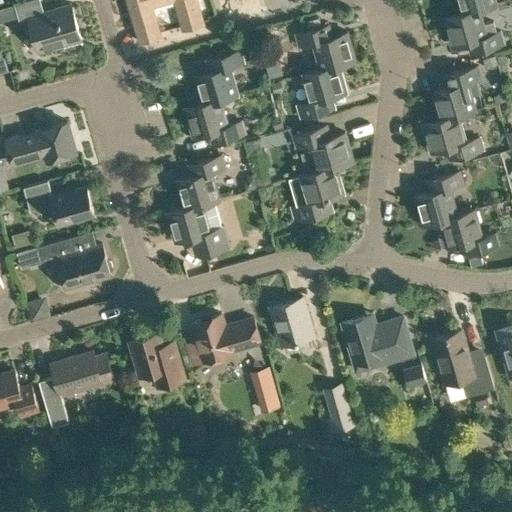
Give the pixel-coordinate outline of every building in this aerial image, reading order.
[(44,11),(40,0),(23,0),(14,3),(19,19),(28,16),(39,51),(64,43),(65,46),(82,41),(71,3),(44,11)] [(128,0),(140,41),(162,34),(154,6),(174,1),(182,29),(204,22),(197,0),(128,0)] [(480,6),(480,7),(497,3),(496,0),(458,0),(461,11),(480,6)] [(487,32),(480,7),(480,6),(461,11),(444,16),(452,45),(466,41),(470,53),(506,43),(502,28),(487,32)] [(339,63),(339,64),(357,59),(349,30),(334,34),(331,21),(295,32),(298,46),(314,42),(321,67),(321,68),(339,63)] [(221,96),(221,97),(238,92),(231,66),(246,61),(242,47),(205,57),(209,69),(195,73),(203,100),(203,101),(221,96)] [(498,63),(496,55),(495,54),(483,57),(486,66),(498,63)] [(347,91),(339,64),(339,63),(321,68),(321,67),(304,72),(311,98),(296,103),(300,117),(337,107),(333,95),(347,91)] [(458,112),(459,114),(476,109),(468,82),(484,77),(479,63),(443,73),(446,85),(433,89),(440,116),(441,117),(458,112)] [(269,73),(271,81),(280,79),(278,71),(269,73)] [(280,79),(271,81),(274,91),(283,89),(280,79)] [(228,122),(221,97),(221,96),(203,101),(203,100),(185,105),(194,135),(208,131),(211,143),(248,133),(244,118),(228,122)] [(466,138),(459,114),(458,112),(441,117),(440,116),(423,121),(431,151),(445,147),(448,159),(485,148),(481,134),(466,138)] [(283,126),(279,113),(271,115),(275,128),(283,126)] [(77,150),(69,119),(38,128),(38,129),(24,133),(23,131),(4,136),(13,165),(46,156),(47,159),(77,150)] [(337,163),(337,165),(354,159),(346,130),(331,134),(328,122),(292,132),(296,147),(311,143),(312,147),(300,150),(306,171),(318,167),(319,168),(337,163)] [(247,140),(251,156),(263,153),(259,137),(247,140)] [(213,199),(213,200),(220,198),(213,171),(228,166),(228,165),(233,164),(230,151),(224,153),(224,152),(187,162),(191,174),(177,178),(184,205),(185,206),(213,199)] [(345,191),(337,165),(337,163),(319,168),(318,167),(306,171),(301,172),(301,173),(289,177),(297,203),(290,205),(294,221),(335,210),(331,195),(345,191)] [(258,185),(271,182),(267,166),(254,169),(258,185)] [(458,211),(451,187),(466,182),(462,168),(426,178),(429,190),(415,194),(423,223),(441,219),(441,217),(458,213),(458,211)] [(254,174),(248,175),(243,181),(245,188),(257,185),(254,174)] [(52,194),(48,179),(24,185),(31,211),(54,204),(59,222),(95,212),(87,184),(52,194)] [(220,224),(213,200),(213,199),(185,206),(184,205),(167,210),(176,239),(190,235),(195,256),(232,245),(225,223),(220,224)] [(441,217),(441,219),(445,231),(438,233),(442,244),(444,246),(448,245),(448,246),(463,242),(466,254),(502,244),(498,229),(483,233),(475,206),(458,211),(458,213),(441,217)] [(27,248),(42,242),(37,228),(22,234),(27,248)] [(74,251),(70,236),(37,245),(41,260),(56,256),(65,286),(112,273),(103,242),(74,251)] [(483,260),(481,253),(469,256),(471,263),(483,260)] [(281,343),(315,333),(304,295),(270,305),(281,343)] [(225,322),(222,311),(192,320),(204,359),(233,351),(263,342),(255,313),(225,322)] [(376,323),(372,312),(343,320),(357,368),(414,351),(404,315),(376,323)] [(510,373),(511,372),(511,325),(498,329),(510,373)] [(468,348),(462,327),(433,335),(441,363),(439,363),(444,382),(462,377),(467,394),(495,386),(483,344),(468,348)] [(163,341),(159,330),(131,338),(141,373),(152,370),(156,387),(188,377),(177,337),(163,341)] [(116,377),(108,348),(94,352),(93,349),(51,361),(54,374),(39,378),(52,425),(69,420),(61,393),(116,377)] [(409,386),(427,380),(422,362),(403,367),(409,386)] [(20,384),(15,368),(0,371),(0,405),(16,401),(20,415),(40,409),(31,381),(20,384)] [(330,431),(356,424),(343,381),(323,386),(331,415),(326,417),(330,431)] [(205,421),(187,426),(191,443),(209,438),(205,421)]
